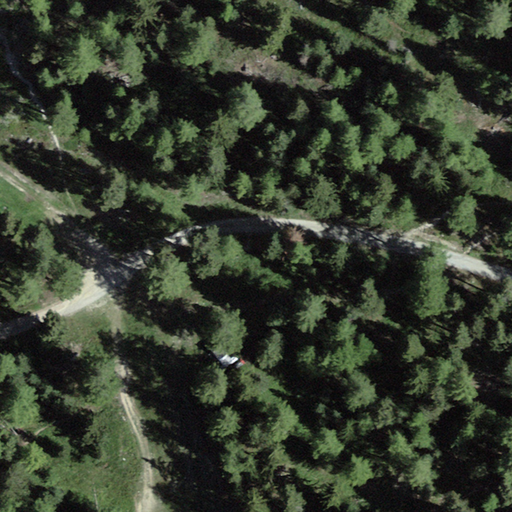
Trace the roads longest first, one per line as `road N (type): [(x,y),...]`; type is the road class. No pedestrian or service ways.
road 1 (track): [(511,278),(304,225),(234,227),(104,290)]
road 2 (track): [(104,290),(0,188)]
